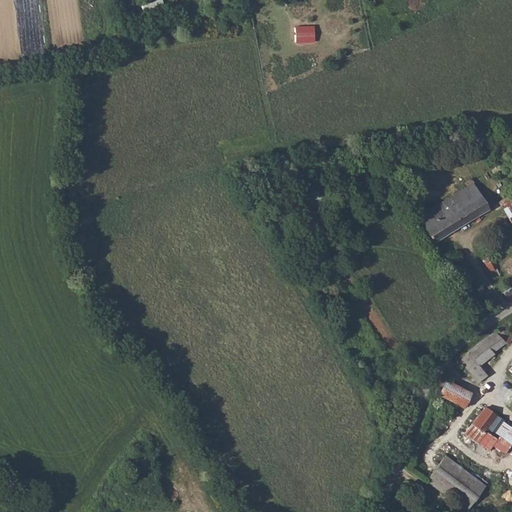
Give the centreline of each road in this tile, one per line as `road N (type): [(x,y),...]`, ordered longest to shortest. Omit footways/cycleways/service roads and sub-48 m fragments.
road 1 (residential): [(382,511),(444,361),(511,310)]
road 2 (unknown): [(511,355),(450,444),(405,457)]
